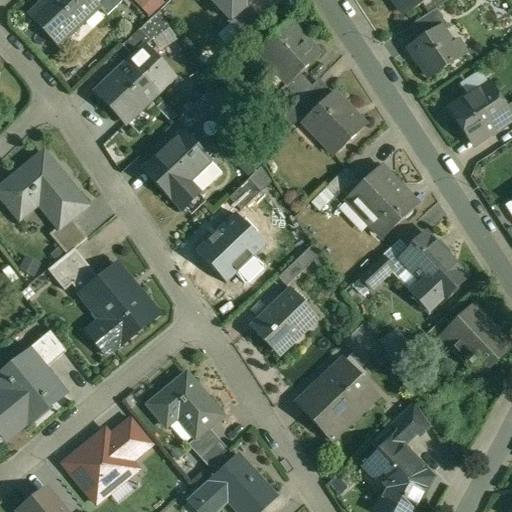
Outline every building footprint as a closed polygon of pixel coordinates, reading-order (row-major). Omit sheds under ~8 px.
[(92,0),(47,0),(30,16),(59,47),(100,8),(92,0)] [(126,0),(92,0),(100,8),(109,17),(127,0),(126,0)] [(210,0),(230,20),(246,5),(247,6),(248,5),(253,0),(210,0)] [(396,0),(406,15),(428,0),(396,0)] [(261,20),(248,5),(247,6),(231,21),(230,20),(228,23),(242,39),(261,20)] [(246,5),(230,20),(231,21),(247,6),(246,5)] [(437,9),(410,27),(420,42),(441,28),(442,29),(448,25),(437,9)] [(166,25),(157,16),(123,48),(132,57),(166,25)] [(320,55),(289,21),(257,51),(288,84),(289,85),(301,74),(320,55)] [(420,42),(411,48),(430,78),(461,57),(442,29),(441,28),(420,42)] [(146,45),(117,74),(118,75),(99,92),(98,91),(96,93),(127,126),(177,79),(146,45)] [(301,74),(289,85),(288,84),(280,92),(292,106),(293,106),(313,87),(313,86),(301,74)] [(331,96),(317,82),(313,86),(313,87),(293,106),(292,106),(285,113),(295,123),(307,111),(312,115),(331,96)] [(489,84),(458,104),(456,111),(453,113),(474,145),(511,119),(511,118),(509,114),(489,84)] [(211,89),(178,120),(188,131),(207,113),(214,122),(225,112),(211,89)] [(366,126),(334,93),(331,96),(312,115),(303,123),(304,124),(307,121),(323,137),(320,140),(335,156),(366,126)] [(183,136),(165,152),(165,151),(144,171),(171,200),(173,198),(184,209),(199,195),(188,183),(211,162),(184,133),(182,135),(183,136)] [(86,207),(44,155),(0,191),(0,194),(20,219),(21,218),(17,213),(35,199),(59,228),(60,228),(71,219),(86,207)] [(262,168),(249,180),(262,193),(272,183),(262,168)] [(381,168),(347,200),(348,201),(354,196),(374,217),(369,223),(384,238),(418,206),(406,194),(405,195),(381,170),(382,169),(381,168)] [(346,169),(326,189),(336,199),(356,179),(346,169)] [(249,180),(229,199),(242,212),(262,193),(249,180)] [(236,216),(197,252),(227,283),(265,246),(236,216)] [(71,219),(60,228),(59,228),(50,235),(67,256),(75,250),(87,239),(71,219)] [(427,235),(402,259),(434,293),(459,269),(427,235)] [(313,246),(279,279),(287,288),(314,262),(320,271),(327,267),(313,246)] [(99,279),(75,250),(67,256),(53,267),(69,286),(64,290),(65,292),(73,286),(80,295),(85,291),(99,279)] [(382,256),(361,276),(374,290),(395,270),(382,256)] [(159,316),(117,265),(99,279),(85,291),(113,325),(94,341),(106,357),(121,345),(122,346),(159,316)] [(291,291),(252,329),(278,357),(280,355),(277,352),(301,329),(304,332),(318,319),(291,291)] [(453,327),(443,337),(444,338),(481,377),(498,361),(494,357),(508,344),(495,331),(494,331),(484,321),(487,319),(475,306),(453,327)] [(445,319),(424,338),(433,347),(444,338),(443,337),(453,327),(445,319)] [(364,324),(344,344),(354,354),(372,337),(364,324)] [(51,332),(28,351),(30,354),(31,353),(45,370),(67,352),(51,332)] [(30,354),(2,376),(11,387),(0,395),(0,420),(0,432),(7,441),(30,422),(29,421),(65,394),(45,370),(31,353),(30,354)] [(378,396),(345,361),(298,406),(331,441),(332,440),(334,443),(349,429),(342,421),(359,405),(364,410),(378,396)] [(222,418),(187,375),(149,406),(160,420),(172,411),(196,440),(222,418)] [(415,403),(392,424),(409,442),(418,433),(420,436),(431,427),(415,403)] [(130,462),(152,444),(133,419),(110,437),(105,431),(64,464),(96,504),(137,470),(130,462)] [(395,439),(365,467),(408,511),(421,499),(416,494),(432,478),(395,439)] [(219,441),(200,459),(209,469),(228,451),(219,441)] [(276,497),(239,458),(192,501),(193,502),(199,496),(213,511),(217,511),(228,502),(237,511),(260,511),(261,511),(276,497)] [(68,511),(47,486),(14,511),(68,511)]
